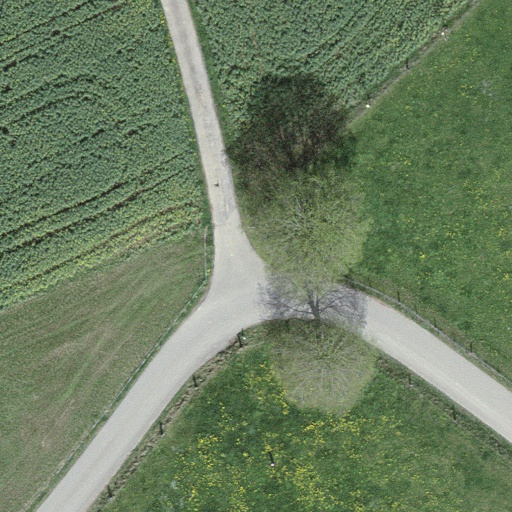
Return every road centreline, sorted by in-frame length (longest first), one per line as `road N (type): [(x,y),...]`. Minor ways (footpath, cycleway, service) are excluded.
road 1 (unclassified): [(511,416),(366,313),(333,300),(274,295),(195,342),(60,511)]
road 2 (track): [(174,0),(256,299)]
